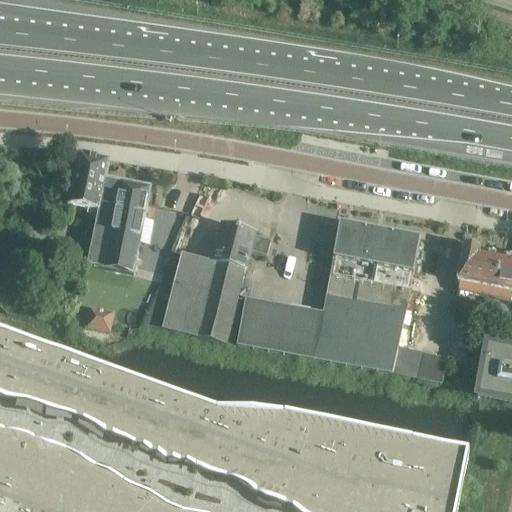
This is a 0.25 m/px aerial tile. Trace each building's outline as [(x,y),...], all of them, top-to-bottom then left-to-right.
[(68,207),(71,208),(98,214),(87,268),(104,271),(104,273),(134,279),(151,191),(106,182),(110,162),(79,156),(68,207)] [(354,370),(380,234),(340,227),(334,262),(339,263),(332,301),(326,300),(323,316),(245,301),(237,349),(354,370)] [(213,265),(246,274),(248,275),(252,256),(267,259),(270,245),(254,241),(255,236),(223,229),(213,265)] [(392,377),(398,350),(406,315),(420,242),(380,234),(354,370),(392,377)] [(493,300),(501,258),(480,253),(477,248),(468,247),(465,250),(458,285),(476,289),(475,297),(493,301),(493,300)] [(246,274),(213,265),(213,266),(182,258),(181,258),(171,256),(163,283),(143,326),(162,331),(162,333),(227,349),(246,274)] [(511,259),(501,258),(493,300),(511,303),(511,300),(511,259)] [(115,316),(95,312),(90,311),(85,333),(111,338),(115,316)] [(0,511),(457,511),(467,461),(290,421),(220,418),(0,340),(0,511)] [(477,400),(511,406),(511,350),(487,346),(477,400)] [(398,350),(392,377),(418,383),(418,382),(442,387),(448,362),(398,350)]
